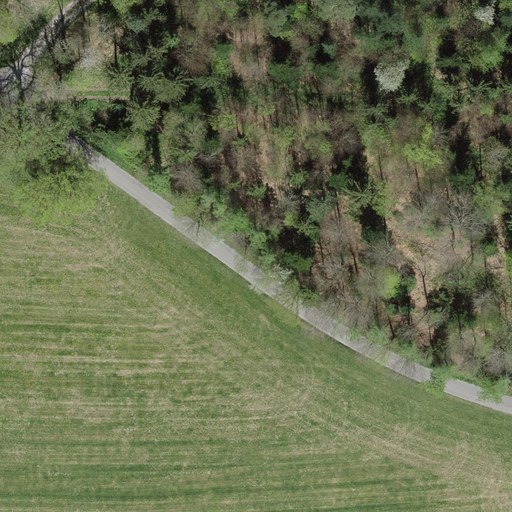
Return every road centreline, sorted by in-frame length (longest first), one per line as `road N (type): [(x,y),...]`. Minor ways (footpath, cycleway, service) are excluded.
road 1 (unclassified): [(511,404),(408,368),(326,323),(0,97)]
road 2 (track): [(0,89),(83,0)]
